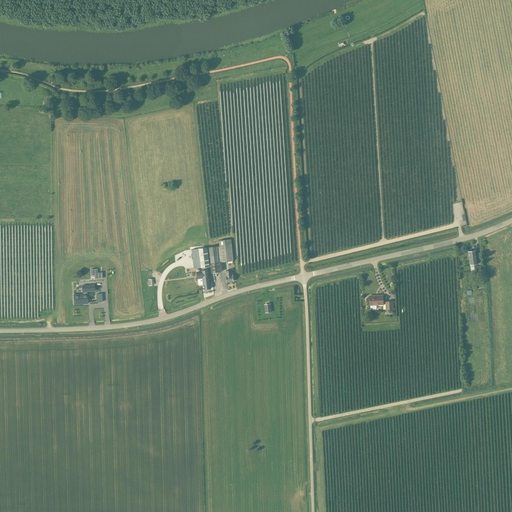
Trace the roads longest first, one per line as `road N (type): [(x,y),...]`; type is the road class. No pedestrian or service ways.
road 1 (tertiary): [(0,330),(144,322),(302,276)]
road 2 (unclassified): [(311,511),(302,276)]
road 3 (tertiary): [(302,276),(511,221)]
road 4 (track): [(301,263),(459,225),(463,240)]
